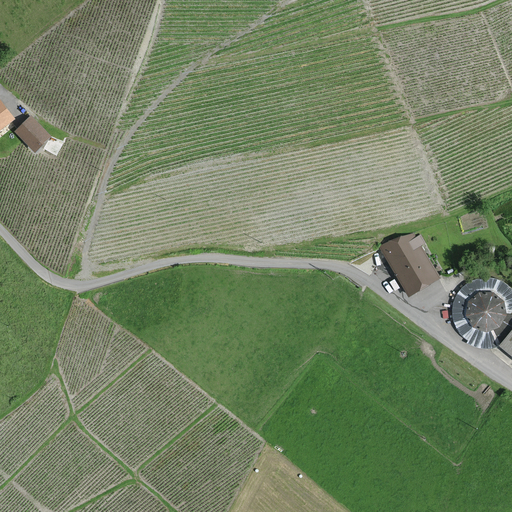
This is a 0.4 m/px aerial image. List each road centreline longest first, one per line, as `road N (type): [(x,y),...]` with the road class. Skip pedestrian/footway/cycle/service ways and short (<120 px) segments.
road 1 (unclassified): [(0,226),(34,264),(73,284),(190,257),(346,268),(511,382)]
road 2 (track): [(73,284),(115,153),(170,88),(290,0)]
